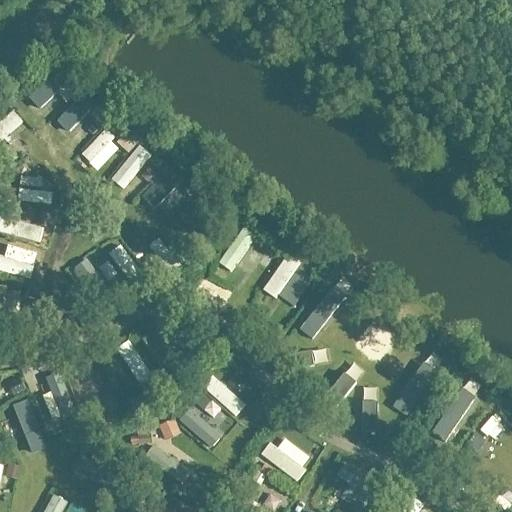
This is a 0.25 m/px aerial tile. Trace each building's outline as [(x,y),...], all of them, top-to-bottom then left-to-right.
[(35,109),(63,86),(56,79),(29,101),(35,109)] [(71,141),(99,114),(88,103),(61,130),(71,141)] [(107,129),(86,159),(99,168),(120,138),(107,129)] [(85,151),(99,139),(92,130),(77,143),(85,151)] [(130,189),(158,157),(144,145),(116,177),(130,189)] [(160,213),(183,191),(170,177),(147,199),(160,213)] [(43,194),(44,180),(23,180),(22,205),(55,206),(56,195),(43,194)] [(19,223),(14,239),(43,247),(47,231),(19,223)] [(247,229),(223,265),(237,275),(262,239),(247,229)] [(161,240),(152,248),(180,277),(188,269),(161,240)] [(278,300),(301,260),(289,254),(266,293),(278,300)] [(306,263),(280,293),(295,307),(322,277),(306,263)] [(300,332),(317,343),(341,309),(324,298),(300,332)] [(313,352),(283,358),(285,372),(315,367),(313,352)] [(346,374),(326,398),(337,407),(357,384),(346,374)] [(214,379),(206,388),(239,417),(247,408),(214,379)] [(454,431),(475,390),(463,384),(442,426),(454,431)] [(25,437),(31,453),(46,447),(28,400),(12,406),(24,437),(25,437)] [(364,403),(363,433),(377,434),(378,403),(364,403)] [(205,404),(191,423),(219,444),(233,425),(205,404)] [(175,419),(163,428),(172,441),(184,432),(175,419)] [(471,439),(479,446),(484,440),(476,434),(471,439)] [(475,451),(479,446),(471,439),(467,445),(475,451)] [(275,461),(302,479),(316,459),(289,440),(275,461)] [(83,456),(74,469),(89,478),(89,479),(116,497),(125,482),(83,456)] [(360,511),(368,511),(383,488),(347,466),(340,478),(365,493),(355,509),(360,511)] [(56,511),(86,511),(64,496),(54,510),(56,511)] [(193,511),(163,496),(153,511),(193,511)]
